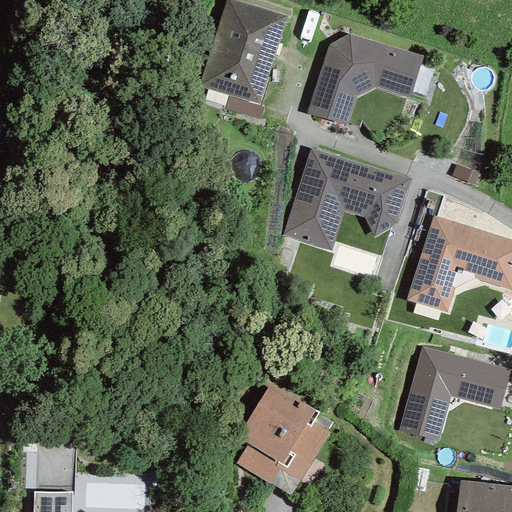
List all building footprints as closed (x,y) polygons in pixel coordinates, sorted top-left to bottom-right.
[(288,25),(229,7),(203,93),(262,111),(288,25)] [(328,49),(306,120),(347,132),(356,101),(375,92),(411,103),(423,66),(350,40),(328,49)] [(410,189),(308,154),(282,241),(330,255),(343,216),(362,222),(372,241),(395,233),(410,189)] [(511,251),(432,225),(405,305),(446,318),(454,295),(451,294),(455,282),(461,284),(463,279),(474,282),(474,285),(511,297),(511,251)] [(422,344),(401,428),(441,437),(452,395),(502,407),(511,366),(422,344)] [(327,425),(262,392),(226,463),(290,496),(327,425)] [(511,511),(511,490),(454,486),(452,511),(511,511)] [(68,511),(69,494),(26,492),(25,511),(68,511)]
